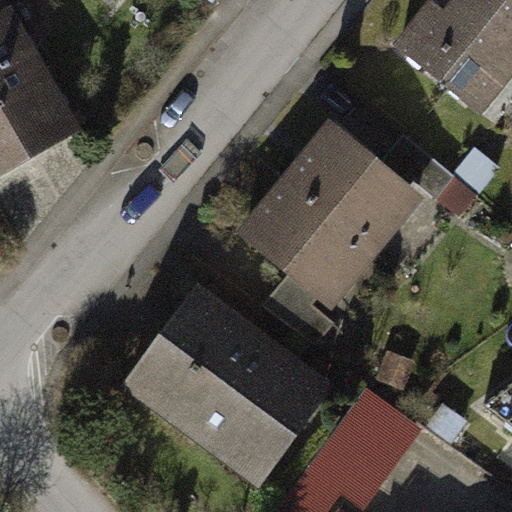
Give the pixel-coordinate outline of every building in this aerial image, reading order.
[(511,57),(511,0),(467,0),(452,19),(437,7),(402,51),(473,107),(511,57)] [(14,14),(0,22),(0,168),(77,124),(14,14)] [(341,127),(296,182),(381,252),(427,197),(341,127)] [(413,142),(394,165),(438,202),(458,179),(413,142)] [(296,182),(249,236),(332,303),(381,252),(296,182)] [(339,321),(293,287),(276,310),(322,344),(339,321)] [(325,400),(201,304),(140,383),(264,479),(325,400)] [(419,432),(369,397),(334,445),(384,481),(419,432)]
